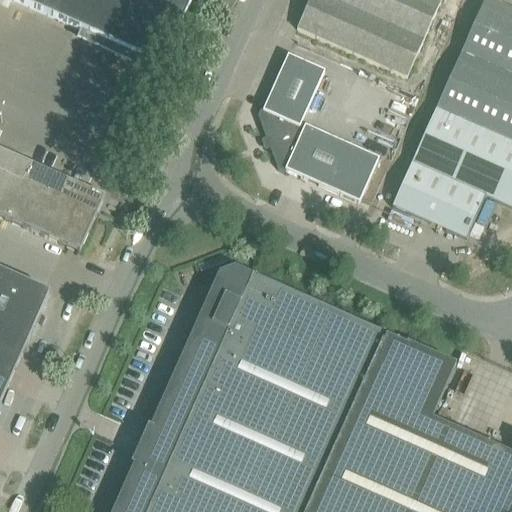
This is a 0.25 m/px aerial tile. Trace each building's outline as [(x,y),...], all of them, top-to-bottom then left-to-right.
[(6,0),(86,35),(82,44),(137,69),(141,59),(161,69),(191,0),(6,0)] [(310,0),(297,32),(407,80),(442,0),(310,0)] [(511,13),(485,1),(436,111),(392,210),(466,242),(485,200),(511,211),(511,13)] [(286,173),(359,206),(378,162),(301,127),(324,75),(288,58),(263,113),(261,112),(258,119),(278,172),(285,175),(286,173)] [(104,200),(0,153),(0,219),(79,255),(80,255),(104,200)] [(511,511),(511,460),(431,424),(440,404),(455,370),(421,354),(406,348),(405,349),(385,341),(386,339),(234,271),(218,277),(149,431),(147,430),(130,468),(132,469),(113,511),(511,511)] [(0,405),(48,297),(0,275),(0,405)]
